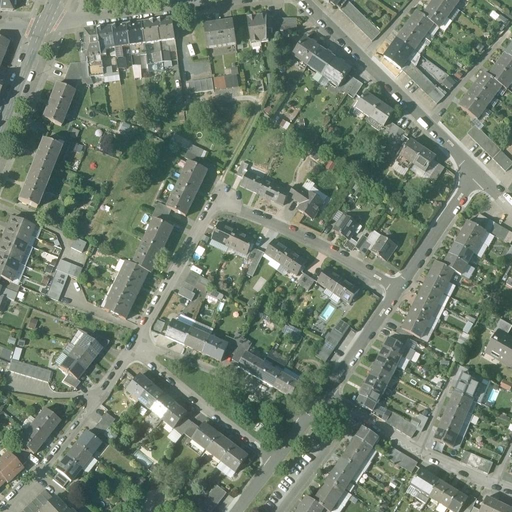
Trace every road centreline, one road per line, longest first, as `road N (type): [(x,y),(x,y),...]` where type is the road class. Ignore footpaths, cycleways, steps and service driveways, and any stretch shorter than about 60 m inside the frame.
road 1 (residential): [(397,290),(222,200),(133,346)]
road 2 (residential): [(303,0),(477,173)]
road 3 (residential): [(133,346),(0,511)]
road 4 (residential): [(304,423),(224,376),(133,346)]
road 5 (residential): [(274,462),(133,346)]
road 6 (residential): [(511,492),(357,415)]
road 7 (residential): [(208,0),(45,26)]
road 8 (residential): [(477,173),(397,290)]
road 9 (residential): [(397,290),(326,394)]
road 10 (residential): [(283,511),(357,415)]
